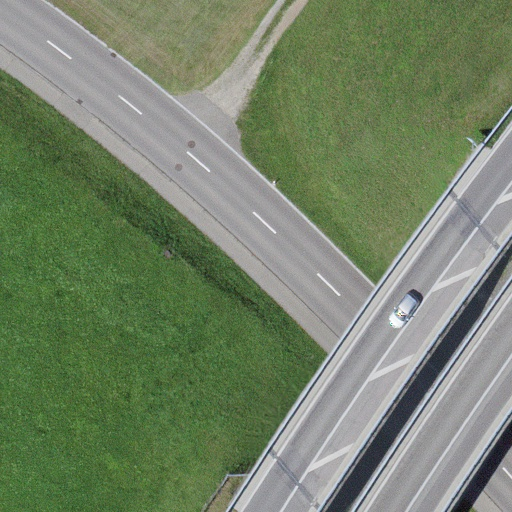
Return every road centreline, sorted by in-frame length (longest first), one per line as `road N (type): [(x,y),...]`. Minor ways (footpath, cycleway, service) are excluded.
road 1 (tertiary): [(0,8),(184,151),(347,304),(511,478)]
road 2 (trunk): [(511,164),(264,511)]
road 3 (trunk): [(393,511),(511,335)]
road 4 (track): [(292,0),(184,151)]
